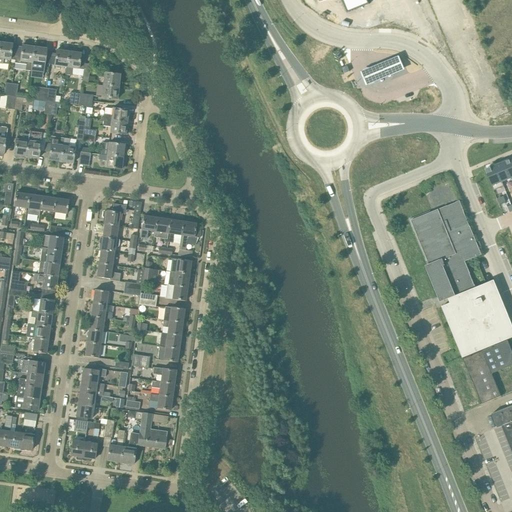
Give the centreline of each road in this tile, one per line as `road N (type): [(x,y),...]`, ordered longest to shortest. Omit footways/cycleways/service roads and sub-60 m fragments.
road 1 (unclassified): [(494,511),(370,200),(454,159)]
road 2 (unclassified): [(179,488),(212,240),(209,214),(192,197)]
road 3 (residential): [(47,472),(90,182)]
road 4 (primary): [(443,471),(353,240)]
road 5 (unclassified): [(457,127),(454,91),(420,51),(329,36),(289,0)]
road 6 (unclassified): [(511,297),(454,159)]
road 7 (unclassified): [(159,102),(123,48),(65,32)]
